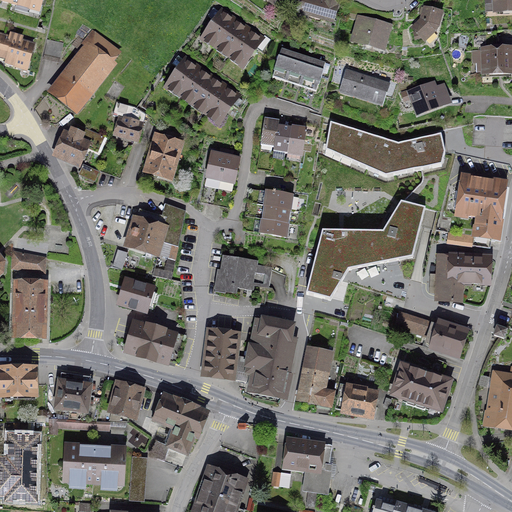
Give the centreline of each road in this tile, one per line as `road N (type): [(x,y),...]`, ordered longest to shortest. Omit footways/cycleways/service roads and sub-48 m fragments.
road 1 (secondary): [(441,461),(229,403)]
road 2 (residential): [(441,461),(507,259)]
road 3 (residential): [(304,116),(264,109),(251,125),(233,224),(208,224)]
road 4 (tertiary): [(72,203),(96,287),(90,361)]
road 5 (residential): [(208,224),(143,192),(72,203)]
road 6 (unclassified): [(179,511),(229,403)]
